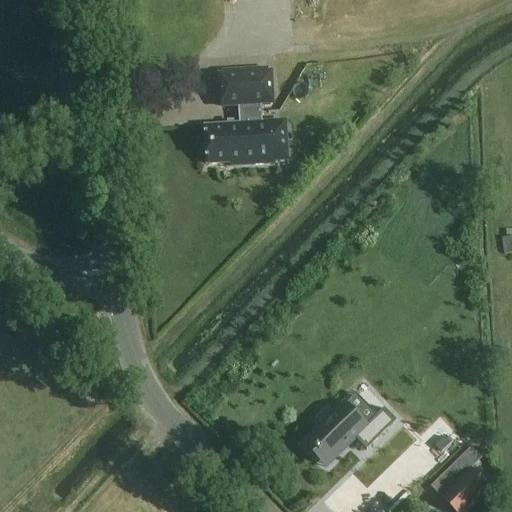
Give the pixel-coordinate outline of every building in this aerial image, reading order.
[(329,52),(327,40),(308,43),(309,54),(329,52)] [(82,95),(80,60),(64,61),(66,96),(82,95)] [(276,165),(274,146),(277,146),(276,139),(274,140),(273,124),(263,124),(262,106),(271,106),(269,73),(269,69),(223,72),(225,108),(239,108),(240,126),(206,128),(208,166),(230,165),(230,168),(276,165)] [(347,408),(311,443),(320,453),(318,455),(322,459),(325,457),(334,466),(358,443),(369,455),(400,426),(387,413),(369,431),(347,408)] [(469,511),(492,490),(473,469),(441,499),(453,511),(469,511)]
